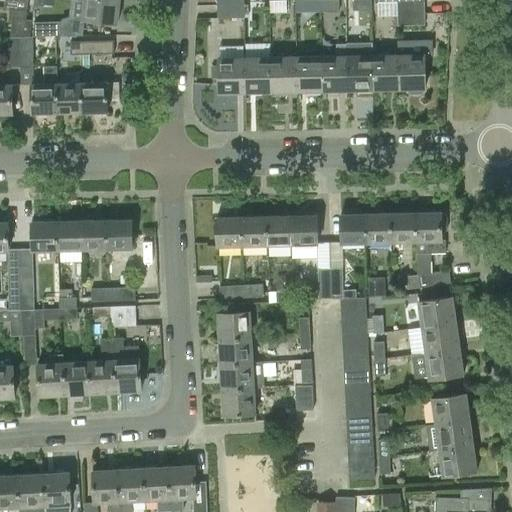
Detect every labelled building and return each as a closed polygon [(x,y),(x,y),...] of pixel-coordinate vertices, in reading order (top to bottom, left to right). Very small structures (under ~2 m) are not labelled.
[(120,0),(84,0),(83,19),(118,23),(120,0)] [(397,2),(397,14),(398,25),(425,25),(424,0),(397,1),(397,2)] [(244,4),(217,4),(217,17),(244,17),(244,4)] [(10,7),(9,18),(26,20),(27,9),(10,7)] [(33,36),(62,35),(62,22),(33,22),(33,36)] [(9,37),(9,67),(21,67),(20,37),(9,37)] [(33,67),(33,37),(20,37),(21,67),(33,67)] [(113,41),(83,42),(84,54),(83,54),(83,66),(89,65),(89,54),(114,54),(113,41)] [(70,55),(83,54),(84,54),(83,42),(70,42),(70,55)] [(346,44),(347,89),(373,89),(372,54),(373,54),(373,42),(347,43),(347,44),(346,44)] [(347,89),(346,44),(336,44),(337,55),(321,55),(322,90),(347,89)] [(424,91),(424,88),(425,88),(424,53),(398,54),(399,89),(408,88),(408,91),(411,94),(422,94),(424,91)] [(399,89),(398,54),(373,54),(372,54),(373,89),(399,89)] [(322,90),(321,55),(296,56),(296,90),(322,90)] [(271,91),(270,56),(245,57),(245,91),(271,91)] [(296,90),(296,56),(270,56),(271,91),(296,90)] [(245,91),(245,57),(218,57),(219,92),(245,91)] [(32,113),(57,113),(57,83),(57,66),(44,66),(45,83),(31,84),(32,113)] [(82,83),(82,112),(107,112),(107,82),(82,83)] [(82,112),(82,83),(57,83),(57,113),(82,112)] [(0,113),(12,114),(11,84),(0,84),(0,113)] [(441,241),(441,232),(445,232),(447,229),(447,216),(445,214),(440,214),(440,211),(415,212),(416,241),(417,274),(419,274),(421,286),(450,282),(448,270),(431,272),(431,253),(446,253),(446,240),(441,241)] [(366,213),(366,242),(391,242),(390,212),(366,213)] [(390,212),(391,242),(416,241),(415,212),(390,212)] [(366,242),(366,213),(340,214),(341,243),(366,242)] [(291,215),(292,244),(317,244),(316,214),(291,215)] [(241,216),(242,245),(267,245),(266,215),(241,216)] [(266,215),(267,245),(292,244),(291,215),(266,215)] [(242,245),(241,216),(216,217),(217,246),(242,245)] [(81,220),(82,249),(107,249),(106,219),(81,220)] [(106,219),(107,249),(132,248),(132,219),(106,219)] [(58,250),(57,220),(31,221),(32,250),(58,250)] [(57,220),(58,250),(82,249),(81,220),(57,220)] [(0,221),(0,251),(8,251),(7,222),(0,221)] [(317,244),(319,299),(330,298),(329,243),(317,244)] [(329,243),(330,298),(340,298),(343,298),(341,243),(329,243)] [(407,288),(421,286),(419,274),(417,274),(406,276),(407,288)] [(8,280),(9,310),(22,309),(20,279),(8,280)] [(20,279),(22,309),(35,309),(33,279),(20,279)] [(249,297),(249,284),(219,286),(220,299),(249,297)] [(249,284),(249,297),(262,296),(262,284),(249,284)] [(385,285),(368,286),(368,296),(385,295),(385,285)] [(105,288),(105,300),(135,299),(135,287),(105,288)] [(105,300),(105,288),(91,288),(92,301),(105,300)] [(76,298),(72,298),(72,289),(59,289),(60,298),(59,298),(59,308),(60,308),(76,307),(76,298)] [(277,302),(293,301),(293,290),(276,291),(277,302)] [(422,327),(456,322),(453,296),(418,301),(422,327)] [(340,310),(366,309),(365,297),(343,298),(340,298),(340,310)] [(110,306),(111,316),(111,326),(136,325),(135,305),(110,306)] [(111,316),(110,306),(93,307),(94,317),(111,316)] [(77,318),(77,308),(76,308),(76,307),(60,308),(61,319),(77,318)] [(35,334),(35,328),(44,328),(44,320),(61,319),(60,308),(59,308),(59,309),(35,310),(35,309),(22,309),(23,335),(35,334)] [(0,320),(10,321),(11,335),(23,335),(22,309),(9,310),(0,310),(0,320)] [(366,309),(340,310),(341,323),(366,321),(366,309)] [(219,338),(251,337),(249,311),(217,313),(219,338)] [(384,333),(383,315),(372,316),(373,333),(384,333)] [(308,317),(299,317),(300,334),(309,333),(308,317)] [(341,334),(367,333),(366,321),(341,323),(341,334)] [(456,322),(422,327),(425,352),(460,347),(456,322)] [(300,349),(310,348),(309,333),(300,334),(300,349)] [(342,346),(368,345),(367,333),(341,334),(342,346)] [(141,390),(139,358),(138,345),(123,346),(123,337),(112,338),(115,392),(141,390)] [(251,337),(219,338),(220,364),(252,362),(251,337)] [(88,360),(90,393),(115,392),(112,338),(101,338),(102,360),(88,360)] [(384,341),(374,342),(374,359),(385,358),(384,341)] [(343,359),(368,357),(368,345),(342,346),(343,359)] [(463,373),(460,347),(425,352),(411,354),(415,378),(429,376),(429,378),(463,373)] [(39,396),(65,394),(63,362),(63,354),(50,355),(50,363),(37,363),(39,396)] [(368,357),(343,359),(343,370),(369,369),(368,357)] [(375,376),(386,376),(385,358),(374,359),(375,376)] [(90,393),(88,360),(63,362),(65,394),(90,393)] [(263,361),(252,362),(220,364),(221,388),(254,387),(254,388),(264,387),(263,361)] [(0,365),(0,398),(14,397),(13,365),(0,365)] [(296,384),(312,384),(311,367),(301,368),(301,369),(293,370),(294,385),(296,384)] [(369,369),(343,370),(344,383),(369,382),(369,369)] [(369,382),(344,383),(344,395),(370,394),(369,382)] [(312,384),(296,384),(297,410),(313,409),(312,401),(312,384)] [(254,387),(221,388),(223,414),(255,413),(254,388),(254,387)] [(435,423),(469,419),(466,393),(431,398),(435,423)] [(345,406),(371,405),(370,394),(344,395),(345,406)] [(346,419),(371,417),(371,405),(345,406),(346,419)] [(388,430),(388,413),(377,413),(378,431),(388,430)] [(372,429),(371,417),(346,419),(346,431),(372,429)] [(469,419),(435,423),(435,424),(426,425),(430,451),(439,450),(439,449),(473,444),(469,419)] [(372,441),(372,429),(346,431),(347,442),(372,441)] [(389,439),(378,440),(379,456),(390,456),(389,439)] [(347,455),(373,453),(372,441),(347,442),(347,455)] [(477,470),(473,444),(439,449),(439,450),(442,474),(477,470)] [(348,467),(373,465),(373,453),(347,455),(348,467)] [(380,474),(390,474),(390,456),(379,456),(380,474)] [(193,511),(207,511),(206,481),(195,482),(195,465),(168,466),(171,510),(183,510),(183,498),(193,497),(193,511)] [(373,465),(348,467),(348,479),(374,478),(373,465)] [(143,468),(145,500),(157,499),(158,511),(171,510),(168,466),(143,468)] [(118,469),(120,511),(132,511),(132,500),(145,500),(143,468),(118,469)] [(120,511),(118,469),(93,470),(94,502),(107,502),(107,511),(120,511)] [(69,472),(43,473),(45,505),(70,504),(69,472)] [(43,473),(18,474),(20,506),(19,506),(19,511),(45,511),(45,505),(43,473)] [(0,507),(19,506),(20,506),(18,474),(0,475),(0,507)] [(435,511),(468,511),(468,499),(491,500),(491,487),(461,489),(461,497),(436,496),(435,511)] [(399,494),(382,495),(382,506),(399,505),(399,494)] [(336,511),(354,511),(354,497),(336,497),(336,500),(336,511)] [(321,500),(321,511),(336,511),(336,500),(321,500)]
